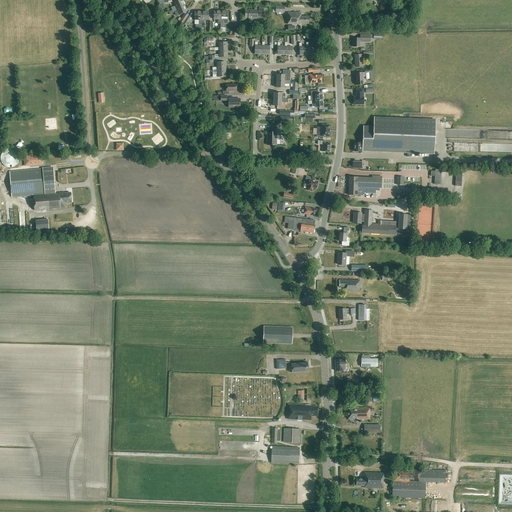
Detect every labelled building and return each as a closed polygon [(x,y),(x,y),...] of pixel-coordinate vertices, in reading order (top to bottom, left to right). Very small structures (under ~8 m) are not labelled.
[(184,5),(182,0),(177,0),(173,2),(175,6),(173,7),(171,7),(172,10),(184,5)] [(172,10),(168,12),(169,14),(175,12),(176,15),(177,16),(179,15),(187,11),(184,5),(172,10)] [(257,10),(245,10),(245,18),(248,18),(248,19),(257,19),(261,19),(261,14),(257,14),(257,10)] [(201,11),(194,11),(194,20),(199,20),(198,22),(198,25),(195,25),(195,28),(201,28),(201,31),(204,31),(204,28),(201,28),(201,25),(201,11)] [(179,21),(182,24),(188,15),(185,13),(179,21)] [(301,13),(287,13),(287,24),(299,25),(299,24),(309,24),(309,16),(301,16),(301,13)] [(353,38),(353,47),(360,47),(360,42),(370,42),(370,35),(360,35),(360,38),(353,38)] [(227,50),(227,42),(219,42),(219,48),(214,48),(214,50),(219,50),(227,50)] [(307,46),(306,46),(302,47),(301,43),(299,43),(300,55),(307,55),(307,46)] [(307,55),(314,54),(314,46),(309,46),(308,43),(306,43),(306,46),(307,46),(307,55)] [(362,55),(354,55),(355,67),(363,66),(362,55)] [(225,69),(225,62),(217,62),(217,67),(212,67),(212,70),(217,70),(225,69)] [(370,73),(370,81),(374,81),(373,69),(364,70),(365,73),(370,73)] [(277,75),(276,81),(285,81),(285,80),(285,77),(288,77),(288,72),(285,72),(284,75),(277,75)] [(364,73),(363,73),(355,73),(356,85),(364,84),(363,76),(365,76),(364,73)] [(322,83),(321,75),(312,75),(312,74),(308,74),(308,75),(304,76),(305,86),(309,85),(309,83),(322,83)] [(236,91),(236,84),(226,84),(226,91),(222,91),(222,94),(229,94),(229,91),(236,91)] [(356,97),(354,97),(354,104),(363,104),(363,97),(363,89),(356,89),(356,97)] [(323,100),(322,94),(318,94),(318,90),(310,91),(311,101),(315,100),(315,101),(323,100)] [(240,107),(240,99),(228,99),(228,100),(226,100),(226,96),(221,96),(221,101),(225,101),(225,104),(228,104),(228,107),(240,107)] [(434,154),(435,133),(435,121),(412,120),(412,119),(374,117),(374,127),(363,126),(363,142),(360,142),(360,143),(355,143),(354,151),(361,152),(362,152),(362,151),(411,153),(434,154)] [(140,125),(140,133),(151,133),(150,125),(140,125)] [(272,132),(267,132),(267,145),(276,145),(276,135),(280,135),(280,126),(272,125),(272,132)] [(321,125),(321,127),(317,127),(316,137),(321,137),(321,136),(329,136),(330,125),(321,125)] [(152,137),(156,144),(163,139),(159,133),(152,137)] [(322,140),(322,141),(318,141),(317,144),(322,145),(321,151),(330,152),(330,144),(325,143),(325,141),(322,140)] [(16,165),(18,163),(19,161),(20,159),(19,156),(19,154),(17,152),(15,150),(13,149),(10,149),(8,149),(5,150),(4,151),(2,153),(1,155),(1,158),(1,160),(2,163),(3,164),(5,166),(7,167),(10,168),(12,167),(15,166),(16,165)] [(36,166),(35,157),(21,158),(21,166),(33,165),(33,167),(36,166)] [(298,175),(299,171),(300,165),(293,163),(291,173),(298,175)] [(43,168),(43,170),(10,173),(12,197),(33,195),(34,211),(65,208),(65,203),(72,203),(70,193),(65,193),(64,192),(55,193),(53,167),(43,168)] [(431,171),(431,176),(435,176),(434,184),(440,185),(441,173),(441,172),(441,169),(435,169),(435,171),(431,171)] [(313,180),(310,179),(310,177),(306,176),(305,182),(309,183),(307,190),(312,191),(313,187),(316,188),(318,182),(313,181),(313,180)] [(372,178),(349,177),(348,195),(363,195),(363,193),(375,193),(375,191),(378,191),(379,188),(381,188),(382,176),(372,176),(372,178)] [(316,216),(317,209),(304,207),(303,214),(316,216)] [(362,213),(354,212),(353,223),(361,224),(361,222),(364,222),(364,226),(362,226),(362,233),(396,235),(396,234),(398,234),(398,235),(409,236),(410,230),(411,215),(407,215),(399,214),(399,224),(396,223),(396,222),(378,221),(378,224),(371,224),(372,211),(365,210),(364,215),(361,214),(362,213)] [(289,217),(288,220),(287,229),(293,230),(313,233),(314,225),(312,225),(313,220),(289,217)] [(36,232),(49,231),(48,222),(48,219),(35,221),(36,232)] [(340,233),(339,241),(342,241),(342,245),(349,246),(349,241),(346,241),(346,237),(347,237),(347,233),(346,233),(346,230),(349,231),(349,228),(344,227),(343,233),(340,233)] [(338,253),(338,264),(345,265),(346,253),(338,253)] [(360,280),(339,280),(339,287),(345,287),(345,291),(359,291),(360,280)] [(368,320),(367,309),(364,309),(363,305),(356,305),(357,321),(368,320)] [(346,309),(339,309),(339,320),(346,319),(346,315),(355,315),(355,309),(348,309),(346,310),(346,309)] [(292,333),(292,328),(264,327),(263,333),(265,333),(265,337),(263,337),(263,342),(292,343),(292,337),(289,337),(289,333),(292,333)] [(345,359),(335,360),(335,371),(343,370),(343,369),(346,369),(345,359)] [(378,359),(361,359),(361,367),(378,367),(378,359)] [(291,364),(290,364),(290,363),(289,362),(285,362),(285,360),(276,360),(277,369),(286,369),(286,366),(289,366),(290,371),(291,372),(292,372),(292,373),(308,371),(308,368),(308,365),(307,362),(291,363),(291,364)] [(317,416),(318,406),(310,406),(310,405),(288,404),(288,419),(311,420),(311,416),(317,416)] [(348,408),(348,419),(370,419),(370,408),(348,408)] [(380,433),(380,425),(364,425),(364,433),(380,433)] [(299,443),(300,429),(284,429),(283,442),(299,443)] [(299,448),(272,447),(271,463),(299,464),(299,448)] [(394,473),(393,473),(392,497),(425,498),(426,482),(445,483),(446,470),(394,469),(394,473)] [(356,478),(356,483),(356,487),(365,487),(365,488),(383,489),(384,474),(364,473),(364,478),(356,478)]
